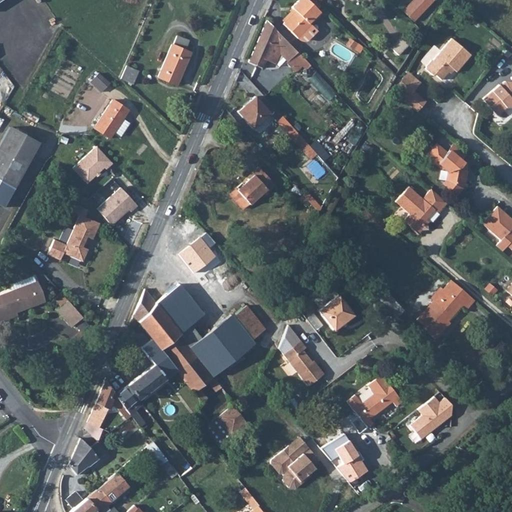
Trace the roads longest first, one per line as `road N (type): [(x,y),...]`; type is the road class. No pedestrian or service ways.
road 1 (tertiary): [(256,0),(59,448)]
road 2 (residential): [(466,419),(356,511)]
